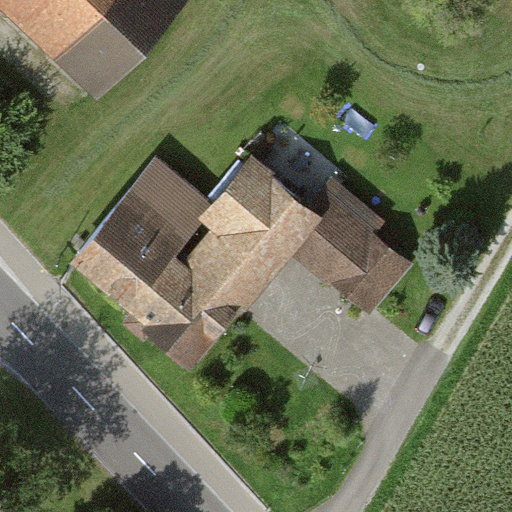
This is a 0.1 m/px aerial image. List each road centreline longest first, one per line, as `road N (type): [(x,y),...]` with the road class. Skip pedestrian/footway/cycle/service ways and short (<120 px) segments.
road 1 (track): [(347,511),(511,245)]
road 2 (tertiary): [(0,307),(206,511)]
